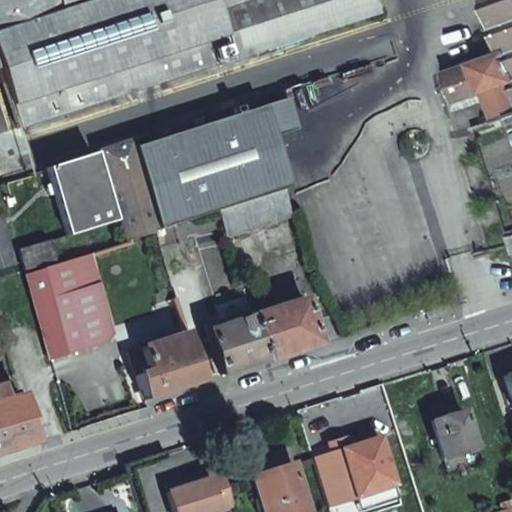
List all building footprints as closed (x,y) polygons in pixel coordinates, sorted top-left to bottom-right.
[(0,0),(0,83),(15,130),(375,14),(370,0),(0,0)] [(511,0),(493,0),(487,2),(507,48),(446,77),(454,104),(486,94),(497,123),(506,120),(511,117),(511,0)] [(261,155),(278,150),(274,138),(297,131),(286,96),(123,148),(121,142),(95,149),(125,242),(153,232),(157,231),(214,212),(272,192),(261,155)] [(289,186),(278,150),(261,155),(272,192),(281,189),(289,186)] [(42,167),(64,234),(111,219),(89,152),(42,167)] [(223,238),(289,217),(281,189),(272,192),(214,212),(223,238)] [(47,242),(38,244),(44,265),(53,262),(47,242)] [(38,244),(16,250),(22,271),(44,265),(38,244)] [(24,276),(49,359),(104,343),(112,330),(89,254),(45,269),(24,276)] [(241,290),(265,361),(320,343),(304,298),(261,311),(252,286),(241,290)] [(204,326),(220,375),(265,361),(241,290),(230,293),(237,319),(210,327),(208,324),(204,326)] [(188,294),(175,298),(183,321),(197,317),(188,294)] [(143,399),(144,399),(203,380),(188,334),(126,353),(143,399)] [(0,453),(32,443),(16,391),(9,393),(10,398),(1,400),(0,397),(0,453)] [(462,411),(430,421),(442,459),(475,449),(462,411)] [(379,437),(341,449),(357,496),(394,485),(379,437)] [(306,511),(293,465),(252,478),(263,511),(306,511)] [(172,511),(204,511),(231,504),(220,466),(205,471),(204,471),(206,476),(166,489),(172,511)] [(206,476),(204,471),(164,485),(166,489),(206,476)]
